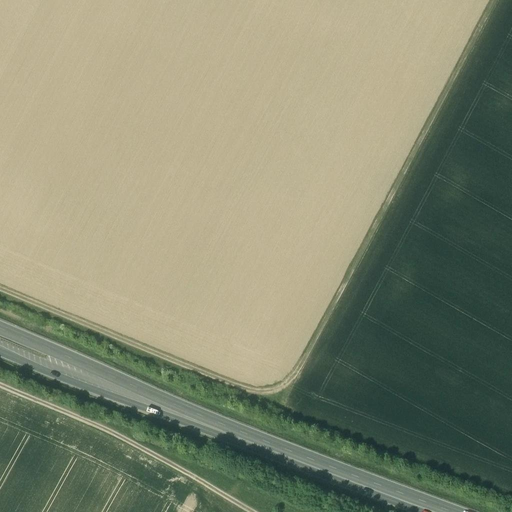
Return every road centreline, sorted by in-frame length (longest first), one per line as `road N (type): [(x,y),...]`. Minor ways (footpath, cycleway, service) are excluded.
road 1 (track): [(0,289),(237,388),(279,392),(307,357),(502,0)]
road 2 (track): [(247,511),(102,429),(0,387)]
road 3 (trunk): [(212,423),(443,511)]
road 4 (trunk): [(212,423),(0,328)]
road 5 (trunk): [(0,350),(212,423)]
